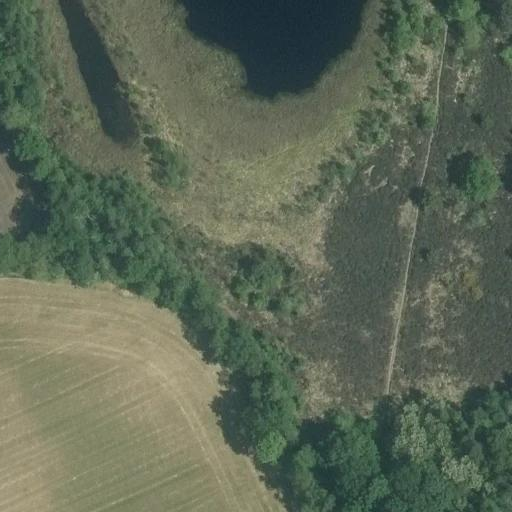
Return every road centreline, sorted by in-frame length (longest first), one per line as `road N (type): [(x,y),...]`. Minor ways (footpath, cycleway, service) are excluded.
road 1 (track): [(0,98),(272,370),(330,511)]
road 2 (track): [(368,511),(454,0)]
